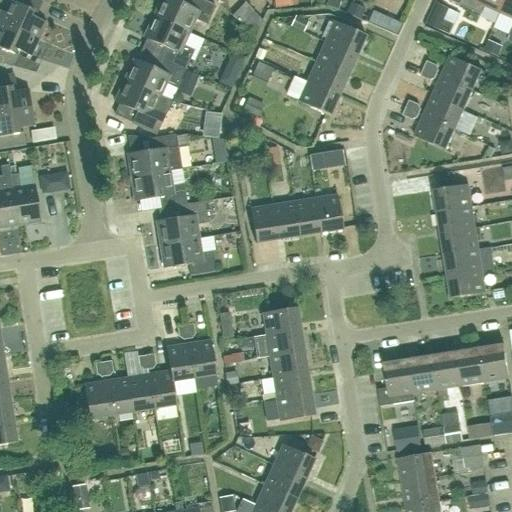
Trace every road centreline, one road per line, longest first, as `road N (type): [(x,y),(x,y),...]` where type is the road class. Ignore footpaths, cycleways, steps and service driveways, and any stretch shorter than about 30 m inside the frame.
road 1 (residential): [(327,267),(393,256),(374,135),(417,0)]
road 2 (unclassified): [(93,250),(67,87),(103,0)]
road 3 (residential): [(140,297),(327,267)]
road 4 (residential): [(338,511),(357,469),(342,343)]
road 5 (residential): [(342,343),(511,314)]
road 6 (residential): [(140,297),(146,339),(36,356)]
